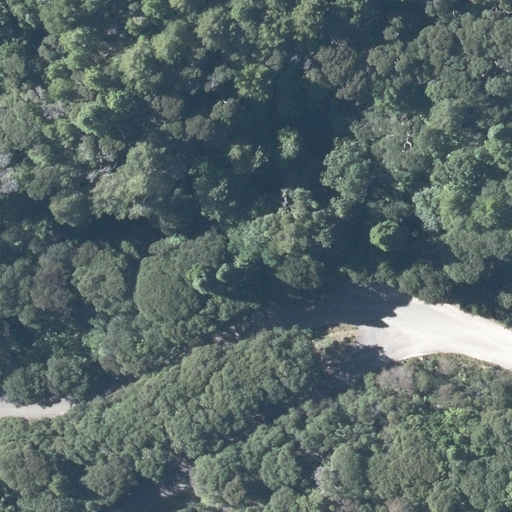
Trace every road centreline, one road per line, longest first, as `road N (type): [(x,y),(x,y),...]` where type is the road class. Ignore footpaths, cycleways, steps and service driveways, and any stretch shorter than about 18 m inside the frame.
road 1 (unclassified): [(402,312),(325,304),(104,400),(0,404)]
road 2 (unclassified): [(402,312),(381,343),(134,511)]
